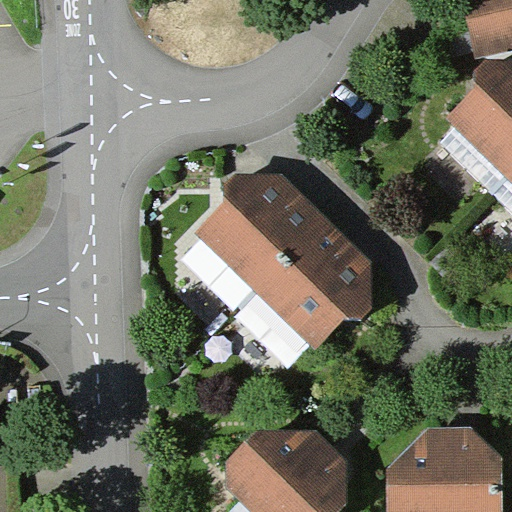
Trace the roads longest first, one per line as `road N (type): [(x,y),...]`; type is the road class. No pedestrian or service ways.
road 1 (residential): [(93,102),(214,100),(298,69),(359,0)]
road 2 (residential): [(100,301),(124,511)]
road 3 (residential): [(93,102),(100,301)]
